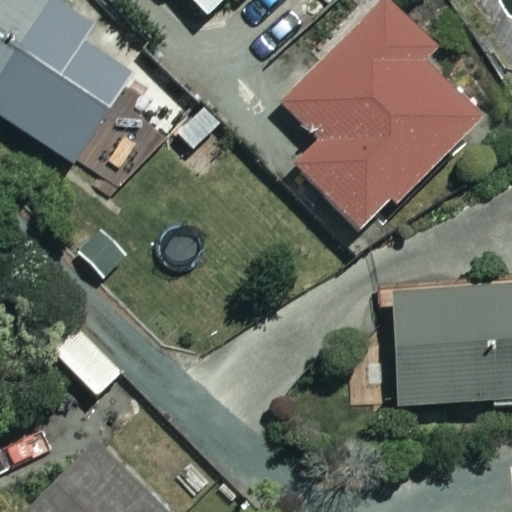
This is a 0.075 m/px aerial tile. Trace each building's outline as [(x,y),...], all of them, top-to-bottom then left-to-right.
[(0,0),(0,126),(72,21),(41,0),(0,0)] [(184,0),(204,21),(226,0),(184,0)] [(480,123),(383,12),(278,104),(316,147),(294,167),(353,234),(480,123)] [(236,141),(143,50),(104,90),(198,181),(236,141)] [(511,291),(389,295),(392,411),(511,408),(511,291)] [(511,511),(511,440),(481,444),(485,479),(503,477),(506,511),(511,511)] [(150,511),(89,450),(26,511),(150,511)]
